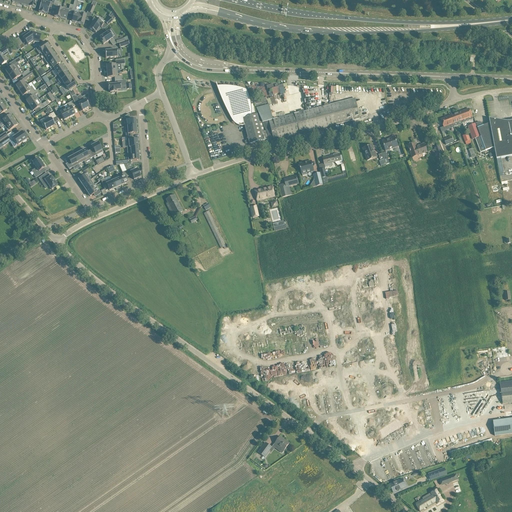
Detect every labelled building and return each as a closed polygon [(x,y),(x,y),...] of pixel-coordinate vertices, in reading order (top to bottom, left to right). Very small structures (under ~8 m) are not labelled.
[(30,0),(29,7),(35,9),(37,0),(30,0)] [(47,14),(50,4),(42,1),(39,11),(39,12),(44,14),(45,13),(47,14)] [(54,17),(60,18),(63,8),(58,6),(59,2),(55,1),(54,3),(52,9),(56,10),(54,17)] [(63,8),(60,18),(66,20),(68,13),(71,14),(72,10),(73,6),(70,5),(69,10),(63,8)] [(72,22),(78,23),(80,15),(81,12),(79,11),(78,13),(74,12),(72,22)] [(80,15),(78,23),(83,25),(87,14),(84,13),(84,16),(80,15)] [(94,18),(92,22),(93,23),(89,29),(95,33),(97,30),(98,31),(100,28),(101,28),(104,24),(95,19),(94,18)] [(22,36),(28,45),(33,41),(39,43),(41,35),(36,34),(35,34),(34,34),(34,33),(32,33),(29,34),(28,31),(22,36)] [(108,32),(107,31),(103,34),(104,35),(100,38),(102,40),(101,41),(103,45),(113,38),(108,32)] [(39,51),(40,53),(49,47),(46,42),(38,47),(41,50),(39,51)] [(43,54),(46,57),(46,58),(53,53),(49,47),(40,53),(42,55),(43,54)] [(110,59),(110,60),(113,60),(113,58),(114,58),(117,58),(117,50),(113,50),(109,50),(109,51),(105,51),(106,59),(109,58),(109,59),(110,59)] [(43,59),(47,64),(56,58),(53,53),(46,58),(46,57),(43,59)] [(56,58),(47,64),(51,70),(60,63),(56,58)] [(9,76),(17,70),(14,65),(8,69),(6,71),(5,71),(9,76)] [(54,70),(58,75),(65,70),(61,65),(54,70)] [(21,75),(17,70),(9,76),(12,81),(21,75)] [(58,80),(59,82),(69,76),(65,70),(58,75),(60,78),(58,80)] [(114,77),(115,81),(123,81),(122,76),(118,77),(117,71),(107,72),(107,78),(114,77)] [(63,83),(65,86),(72,81),(69,76),(59,82),(61,84),(63,83)] [(120,86),(126,86),(126,80),(123,81),(115,81),(115,84),(108,85),(109,91),(110,91),(110,93),(112,93),(115,93),(115,92),(116,92),(116,90),(120,90),(120,86)] [(16,86),(19,91),(27,86),(26,86),(23,81),(21,82),(16,86)] [(65,86),(63,87),(67,93),(69,91),(72,89),(76,87),(72,81),(65,86)] [(280,93),(278,87),(275,88),(274,84),(268,85),(269,90),(272,89),(274,95),(280,93)] [(28,92),(30,95),(35,92),(35,91),(32,87),(30,88),(28,85),(26,86),(27,86),(19,91),(23,96),(28,92)] [(251,105),(249,95),(247,90),(243,89),(240,88),(238,88),(236,87),(235,87),(232,87),(228,86),(225,86),(223,86),(220,86),(217,86),(218,89),(220,92),(224,102),(225,104),(228,111),(230,116),(233,120),(234,122),(235,123),(237,125),(238,125),(239,126),(242,126),(243,126),(245,126),(249,140),(245,141),(246,144),(250,143),(250,144),(264,140),(257,114),(254,104),(251,105)] [(87,94),(82,97),(80,95),(77,97),(73,90),(72,89),(69,91),(76,106),(79,105),(82,111),(89,107),(87,104),(88,104),(89,104),(88,94),(87,94)] [(26,101),(29,106),(38,100),(35,95),(38,93),(36,90),(35,91),(35,92),(30,95),(32,97),(26,101)] [(263,122),(262,122),(263,123),(266,131),(267,134),(271,141),(274,141),(293,136),(308,132),(334,125),(360,118),(355,99),(329,105),(303,112),(288,116),(285,117),(280,118),(273,120),(263,122)] [(38,100),(29,106),(33,111),(39,107),(41,110),(49,104),(47,101),(42,105),(38,100)] [(65,109),(65,110),(69,118),(75,115),(71,109),(75,107),(72,102),(66,105),(68,107),(65,109)] [(65,110),(60,112),(58,108),(55,109),(58,116),(61,114),(64,121),(69,118),(65,110)] [(469,109),(458,113),(459,115),(461,121),(462,121),(463,123),(473,119),(472,117),(469,109)] [(49,115),(49,116),(40,121),(44,127),(46,130),(55,126),(52,120),(56,118),(53,113),(49,115)] [(458,113),(450,116),(451,118),(453,124),(461,121),(459,115),(458,113)] [(124,117),(125,121),(124,121),(125,128),(136,127),(135,120),(129,120),(129,114),(124,117)] [(0,125),(4,123),(6,125),(14,120),(10,115),(4,119),(3,117),(0,118),(0,125)] [(450,116),(441,120),(442,122),(443,124),(444,128),(449,126),(450,129),(454,127),(453,124),(451,118),(450,116)] [(496,124),(496,120),(489,119),(490,123),(494,147),(496,159),(511,156),(511,122),(508,122),(496,124)] [(6,125),(4,126),(8,132),(17,125),(14,120),(6,125)] [(470,131),(473,139),(476,139),(481,152),(494,147),(490,123),(483,126),(482,123),(480,122),(478,124),(477,125),(476,123),(468,126),(470,131)] [(124,134),(125,138),(131,137),(131,134),(137,133),(136,127),(125,128),(126,134),(124,134)] [(13,138),(18,145),(22,142),(23,143),(26,141),(26,140),(27,139),(21,132),(13,138)] [(0,142),(0,143),(2,147),(11,141),(8,137),(0,142)] [(126,141),(127,148),(138,147),(137,140),(131,140),(131,137),(125,138),(125,141),(126,141)] [(392,148),(397,147),(395,142),(396,142),(395,137),(382,141),(386,151),(390,149),(392,148)] [(93,149),(90,151),(93,157),(102,152),(98,143),(91,146),(93,149)] [(415,144),(408,146),(412,158),(427,152),(424,144),(416,147),(415,144)] [(376,156),(375,152),(374,152),(373,150),(374,149),(372,145),(363,148),(365,153),(366,155),(365,155),(367,161),(372,159),(372,158),(376,156)] [(79,153),(84,161),(90,158),(90,160),(94,158),(93,157),(90,151),(87,152),(85,150),(79,153)] [(74,156),(79,164),(84,161),(79,153),(74,156)] [(125,161),(125,165),(132,164),(131,161),(139,160),(138,153),(127,154),(128,161),(125,161)] [(333,156),(323,158),(324,161),(324,163),(325,167),(332,166),(332,163),(335,163),(335,162),(341,161),(339,155),(338,155),(338,154),(333,155),(333,156)] [(451,155),(449,156),(448,154),(446,155),(450,165),(451,164),(452,164),(454,163),(453,161),(454,161),(451,155)] [(73,168),(79,164),(74,156),(68,159),(73,168)] [(33,175),(36,178),(42,174),(40,171),(45,168),(38,158),(32,162),(38,171),(33,175)] [(314,172),(314,171),(312,161),(299,164),(301,174),(302,174),(303,176),(307,175),(307,173),(311,172),(311,173),(314,172)] [(126,171),(129,177),(132,175),(134,180),(140,177),(137,168),(130,171),(130,170),(126,171)] [(329,183),(325,168),(320,169),(323,184),(329,183)] [(125,178),(129,177),(126,171),(122,173),(123,174),(117,176),(121,185),(127,183),(125,178)] [(314,178),(316,187),(324,185),(323,184),(321,173),(313,174),(314,178)] [(346,173),(328,178),(329,183),(348,178),(346,173)] [(86,174),(78,180),(82,185),(90,180),(86,174)] [(41,182),(44,180),(47,183),(43,185),(46,189),(49,186),(51,190),(57,186),(51,176),(46,179),(44,175),(39,178),(41,182)] [(117,176),(111,179),(115,188),(121,185),(117,176)] [(299,184),(296,176),(284,179),(285,183),(279,185),(282,198),(291,195),(289,187),(299,184)] [(115,188),(111,179),(105,182),(105,180),(101,182),(104,187),(107,186),(109,191),(115,188)] [(90,180),(82,185),(86,191),(94,185),(90,180)] [(94,185),(86,191),(90,197),(94,194),(96,197),(101,193),(99,190),(95,184),(94,185)] [(262,190),(262,189),(255,191),(257,200),(263,198),(263,199),(275,196),(273,188),(262,190)] [(166,200),(168,203),(166,204),(169,209),(173,217),(183,212),(177,200),(175,195),(166,200)] [(252,218),(259,216),(256,205),(249,207),(252,218)] [(205,213),(220,249),(226,246),(211,210),(205,213)] [(505,352),(504,347),(497,347),(497,355),(501,355),(500,353),(503,353),(503,356),(508,356),(507,352),(505,352)] [(511,381),(500,383),(503,404),(511,403),(511,381)] [(511,418),(494,421),(496,436),(511,433),(511,418)] [(280,437),(277,441),(275,444),(281,448),(279,451),(282,453),(284,450),(289,444),(280,437)] [(258,453),(265,458),(272,448),(265,443),(258,453)] [(437,472),(429,475),(431,480),(447,475),(444,468),(437,471),(437,472)] [(390,485),(394,492),(406,486),(402,479),(390,485)] [(427,508),(437,502),(438,504),(444,500),(437,489),(432,493),(433,494),(416,504),(420,511),(424,510),(423,509),(426,507),(427,508)]
